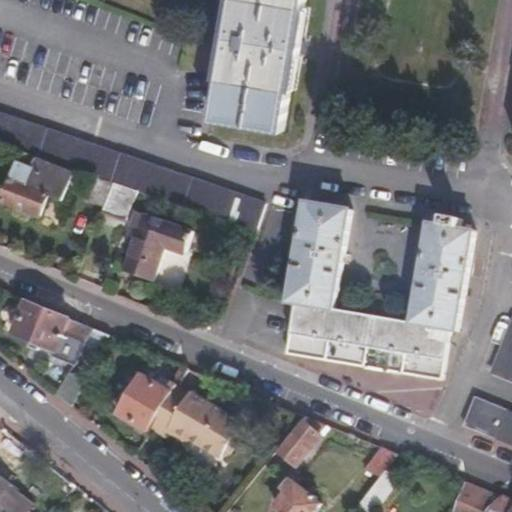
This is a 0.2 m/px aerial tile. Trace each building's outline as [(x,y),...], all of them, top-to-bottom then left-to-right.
[(237,0),(217,120),(286,131),(309,0),(237,0)] [(0,144),(32,155),(78,171),(101,179),(117,184),(142,193),(261,232),(271,203),(0,111),(0,144)] [(78,171),(32,155),(28,166),(23,164),(7,202),(45,217),(54,195),(67,200),(78,171)] [(108,208),(117,184),(101,179),(92,202),(108,208)] [(130,223),(142,193),(117,184),(108,208),(105,214),(130,223)] [(304,304),(296,353),(448,382),(456,332),(466,334),(482,231),(465,228),(467,219),(452,216),(450,226),(437,224),(419,325),(341,310),(359,210),(314,202),(297,303),(304,304)] [(144,229),(129,271),(158,282),(170,249),(189,256),(198,232),(142,212),(136,227),(144,229)] [(91,385),(111,336),(30,303),(17,333),(59,351),(57,358),(75,365),(72,371),(91,385)] [(511,331),(496,372),(511,378),(511,331)] [(369,402),(437,412),(442,381),(377,372),(377,371),(320,362),(318,379),(371,387),(369,402)] [(189,368),(179,364),(170,379),(174,381),(178,384),(189,368)] [(72,407),(91,385),(72,371),(54,392),(72,407)] [(178,384),(174,381),(168,390),(153,380),(129,417),(150,431),(151,429),(178,386),(178,384)] [(178,386),(151,429),(167,438),(169,435),(172,429),(190,439),(222,459),(244,422),(193,392),(192,394),(178,386)] [(511,443),(511,409),(480,397),(469,426),(511,443)] [(328,425),(310,418),(307,423),(321,434),(328,425)] [(288,445),(286,443),(280,450),(299,465),(323,436),(321,434),(307,423),(288,445)] [(172,429),(169,435),(186,446),(190,439),(172,429)] [(401,456),(386,449),(373,466),(384,475),(388,472),(401,456)] [(0,501),(4,504),(17,489),(34,503),(46,489),(0,451),(0,501)] [(388,472),(384,475),(368,495),(382,507),(401,483),(388,472)] [(287,496),(276,509),(279,511),(315,511),(321,505),(292,480),(282,491),(287,496)] [(476,487),(466,482),(453,511),(511,511),(511,501),(484,490),(482,497),(473,493),(476,487)] [(271,505),(276,509),(287,496),(282,491),(271,505)]
